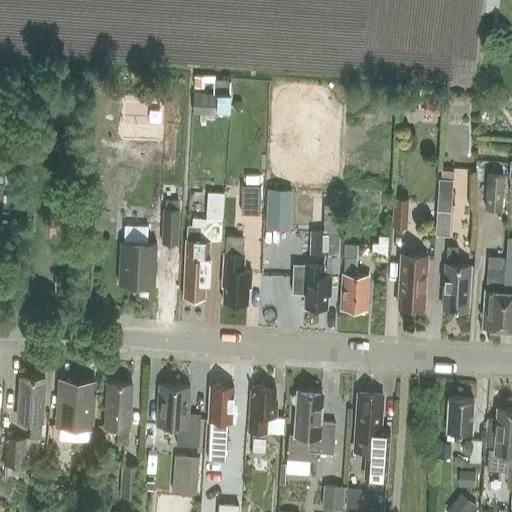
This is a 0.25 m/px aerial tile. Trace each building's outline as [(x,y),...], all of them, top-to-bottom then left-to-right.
[(0,86),(19,86),(19,63),(0,63),(0,86)] [(193,76),(193,88),(204,88),(204,76),(193,76)] [(227,114),(229,79),(213,78),(213,92),(194,91),(193,112),(227,114)] [(163,141),(165,99),(122,97),(120,139),(163,141)] [(234,101),(233,111),(242,111),(243,101),(234,101)] [(440,102),(426,101),(425,114),(439,115),(440,102)] [(440,212),(453,213),(456,172),(442,171),(440,212)] [(502,193),(503,175),(487,174),(485,209),(509,210),(510,193),(502,193)] [(243,186),(241,213),(260,214),(261,187),(243,186)] [(292,189),(268,188),(266,228),(290,229),(292,189)] [(207,191),(206,216),(223,217),(224,192),(207,191)] [(407,227),(409,198),(394,197),(392,226),(407,227)] [(327,254),(340,255),(342,205),(325,204),(324,232),(329,232),(327,254)] [(178,244),(179,209),(164,208),(163,243),(178,244)] [(121,240),(119,284),(155,285),(157,242),(147,242),(148,226),(125,225),(124,241),(121,240)] [(207,241),(208,227),(188,226),(188,239),(187,239),(184,298),(205,299),(206,284),(210,284),(211,257),(210,256),(210,244),(210,241),(207,241)] [(373,243),(372,260),(377,260),(387,260),(388,236),(379,235),(379,243),(373,243)] [(225,253),(223,286),(225,286),(224,302),(248,303),(249,288),(251,288),(252,271),(244,270),(245,254),(243,254),(244,237),(226,236),(225,253)] [(505,271),(501,329),(511,329),(511,238),(506,238),(504,257),(503,271),(505,271)] [(357,309),(356,311),(365,311),(367,275),(356,275),(358,245),(346,245),(342,308),(357,309)] [(443,308),(467,309),(470,264),(457,264),(458,247),(447,246),(443,308)] [(424,307),(427,255),(401,253),(398,306),(424,307)] [(340,256),(327,256),(326,272),(340,272),(340,256)] [(484,292),(483,305),(486,305),(484,327),(501,329),(505,271),(503,271),(504,257),(488,256),(486,292),(484,292)] [(293,276),(293,293),(306,294),(305,306),(327,307),(328,294),(331,294),(332,277),(324,277),(324,265),(304,264),(293,264),(293,276)] [(21,375),(18,420),(31,421),(30,438),(41,438),(45,376),(21,375)] [(90,426),(93,381),(62,379),(59,424),(90,426)] [(128,445),(132,382),(108,381),(105,426),(118,427),(117,444),(128,445)] [(199,446),(201,414),(189,413),(191,386),(160,384),(157,425),(178,427),(177,445),(199,446)] [(212,385),(207,462),(228,463),(230,422),(236,422),(237,405),(234,404),(235,386),(212,385)] [(277,416),(279,401),(276,401),(277,388),(254,386),(254,391),(251,391),(249,432),(253,432),(252,456),(265,456),(267,416),(277,416)] [(290,433),(288,458),(317,460),(318,452),(335,453),(337,423),(320,421),(322,392),(298,390),(298,395),(295,394),(293,396),(292,401),(295,403),(297,403),(295,433),(290,433)] [(359,393),(354,446),(369,447),(366,476),(387,478),(391,431),(381,430),(384,395),(359,393)] [(473,433),(475,399),(450,397),(448,431),(473,433)] [(487,469),(507,470),(511,470),(511,486),(511,489),(511,408),(498,407),(495,448),(488,448),(487,469)] [(24,466),(26,439),(6,438),(4,465),(24,466)] [(471,439),(470,462),(481,463),(483,440),(471,439)] [(440,442),(439,456),(451,457),(452,443),(440,442)] [(185,454),(182,492),(195,493),(198,455),(185,454)] [(126,464),(123,495),(128,496),(127,500),(135,500),(135,497),(140,497),(142,465),(126,464)] [(460,470),(459,486),(474,487),(475,471),(460,470)] [(345,508),(346,485),(325,484),(323,506),(345,508)] [(88,511),(89,489),(76,488),(75,510),(88,511)] [(460,492),(447,510),(449,511),(472,511),(478,505),(460,492)]
